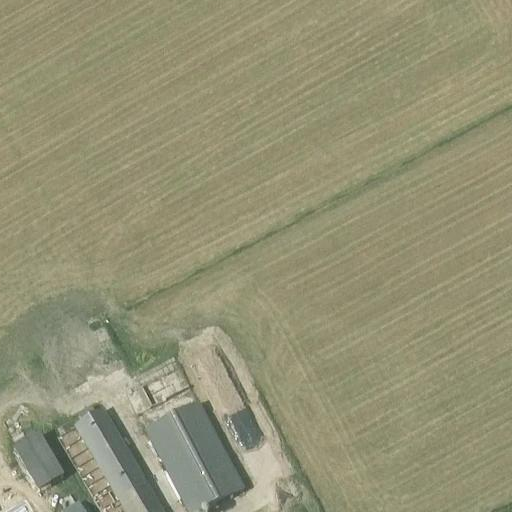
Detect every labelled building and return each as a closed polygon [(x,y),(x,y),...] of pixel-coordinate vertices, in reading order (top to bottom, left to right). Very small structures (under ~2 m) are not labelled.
[(172,368),(135,381),(145,408),(154,405),(159,420),(186,410),(181,397),(183,396),(172,368)] [(225,430),(249,419),(235,390),(211,401),(225,430)] [(145,432),(186,511),(204,511),(243,492),(198,405),(145,432)] [(74,428),(123,511),(161,511),(103,411),(74,428)] [(107,511),(96,493),(63,511),(107,511)] [(5,511),(16,511),(25,510),(22,496),(3,500),(5,511)]
